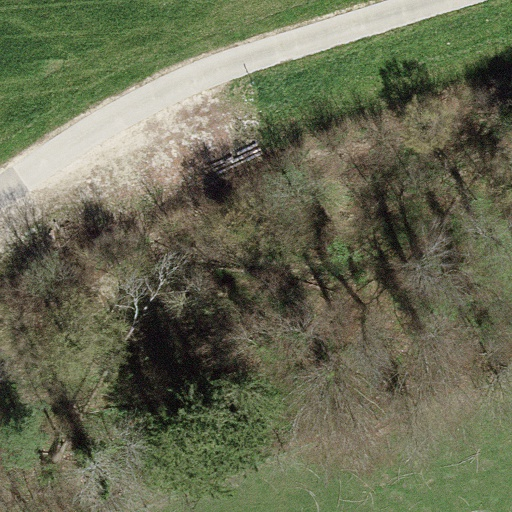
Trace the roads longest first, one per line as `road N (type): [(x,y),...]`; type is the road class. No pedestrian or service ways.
road 1 (track): [(460,0),(234,69),(0,191)]
road 2 (unknown): [(0,143),(155,0)]
